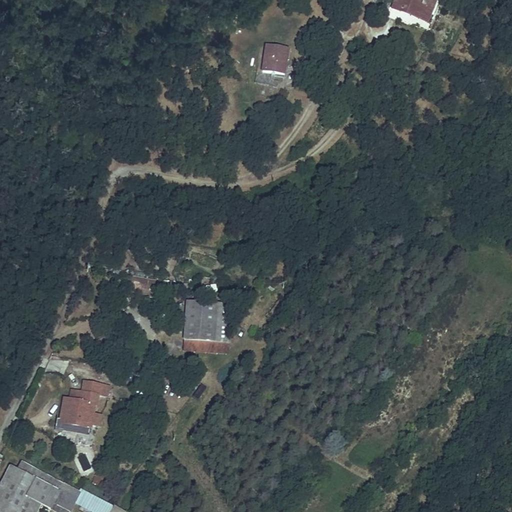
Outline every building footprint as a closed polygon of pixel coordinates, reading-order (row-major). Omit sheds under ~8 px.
[(435,0),(396,0),(392,10),(402,13),(404,10),(428,19),(435,0)] [(404,10),(402,13),(426,23),(428,19),(404,10)] [(287,50),(266,46),(262,73),(283,77),(287,50)] [(106,287),(110,280),(100,277),(97,283),(106,287)] [(130,294),(153,298),(155,283),(132,279),(130,294)] [(119,303),(129,297),(120,283),(109,289),(119,303)] [(293,309),(279,299),(267,317),(272,320),(279,325),(280,325),(293,309)] [(232,306),(187,303),(184,341),(229,345),(232,306)] [(265,328),(272,332),(279,325),(272,320),(265,328)] [(70,401),(64,400),(60,421),(79,424),(79,427),(90,430),(94,406),(96,407),(98,397),(100,386),(84,383),(82,394),(80,403),(70,401)] [(109,388),(100,386),(98,397),(107,399),(109,388)] [(80,403),(82,394),(71,392),(70,401),(80,403)] [(22,463),(17,471),(59,494),(75,502),(79,493),(22,463)] [(0,500),(1,501),(0,502),(0,511),(37,511),(41,506),(50,511),(59,494),(17,471),(10,468),(0,487),(0,500)] [(91,485),(99,488),(102,479),(93,476),(91,485)] [(120,511),(82,491),(79,493),(75,502),(74,504),(88,511),(120,511)] [(75,502),(59,494),(50,511),(52,511),(69,511),(74,504),(75,502)]
